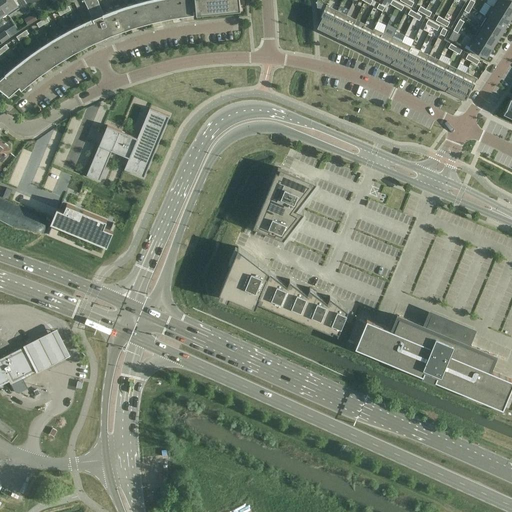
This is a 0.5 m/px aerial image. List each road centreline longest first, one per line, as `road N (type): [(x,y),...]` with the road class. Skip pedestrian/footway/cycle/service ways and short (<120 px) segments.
road 1 (tertiary): [(429,174),(275,111),(231,114),(204,138),(129,306)]
road 2 (tertiary): [(162,281),(213,156),(242,132),(270,128),(433,191)]
road 3 (primary): [(182,358),(511,506)]
road 4 (primary): [(511,476),(193,334)]
road 5 (residential): [(462,127),(361,79),(269,57)]
road 6 (residential): [(269,57),(176,63),(111,84)]
road 7 (primary): [(129,306),(0,254)]
road 8 (residential): [(99,56),(180,30),(231,25)]
road 9 (tertiary): [(118,330),(106,385),(106,460)]
road 10 (residential): [(111,84),(41,127),(16,128),(0,116)]
road 11 (primary): [(0,283),(118,330)]
